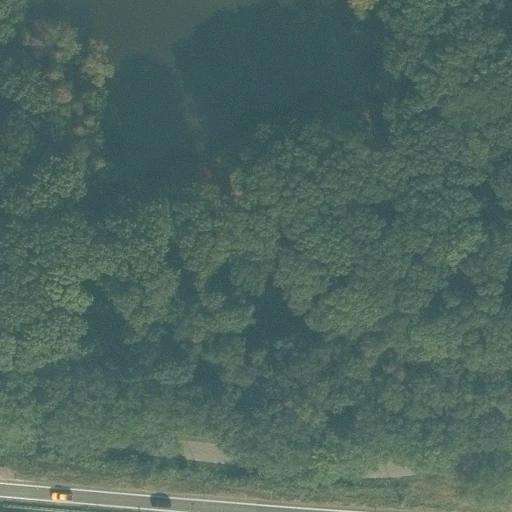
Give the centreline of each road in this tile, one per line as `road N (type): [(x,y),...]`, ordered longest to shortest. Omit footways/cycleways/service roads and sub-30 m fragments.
road 1 (unclassified): [(511,443),(444,459),(289,460),(0,430)]
road 2 (trunk): [(240,511),(0,488)]
